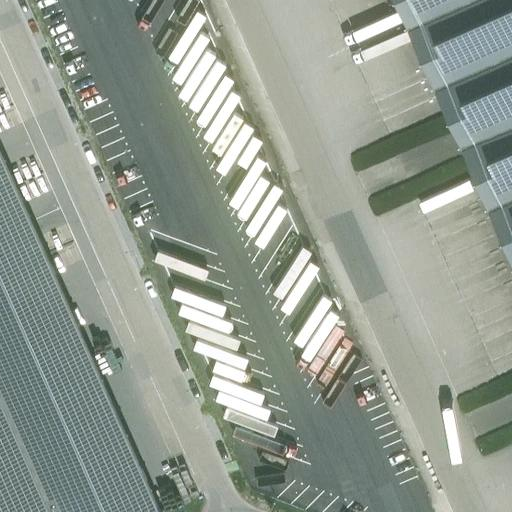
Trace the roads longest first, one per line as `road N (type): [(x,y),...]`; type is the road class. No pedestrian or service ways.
road 1 (unknown): [(107,0),(361,511)]
road 2 (unclassified): [(245,0),(471,511)]
